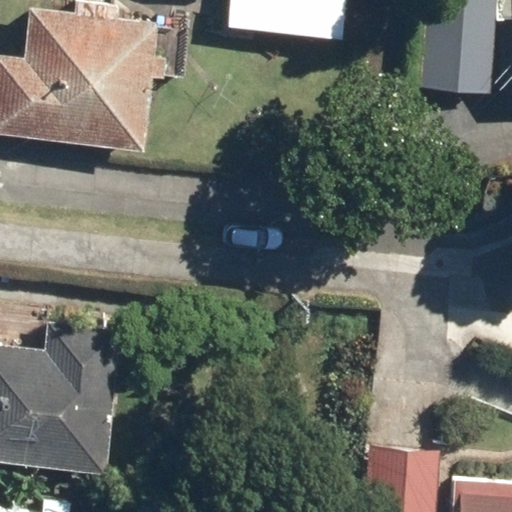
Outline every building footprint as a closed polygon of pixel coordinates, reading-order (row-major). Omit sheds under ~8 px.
[(154,12),(26,0),(21,51),(0,49),(0,129),(142,143),(154,12)] [(300,0),(225,0),(222,23),(297,32),(300,0)] [(489,0),(427,0),(425,28),(486,35),(489,0)] [(39,344),(0,340),(0,453),(103,463),(115,320),(42,313),(39,344)] [(426,511),(429,447),(356,444),(352,511),(426,511)] [(511,511),(511,482),(452,478),(449,511),(511,511)] [(69,511),(70,509),(0,500),(0,511),(69,511)]
